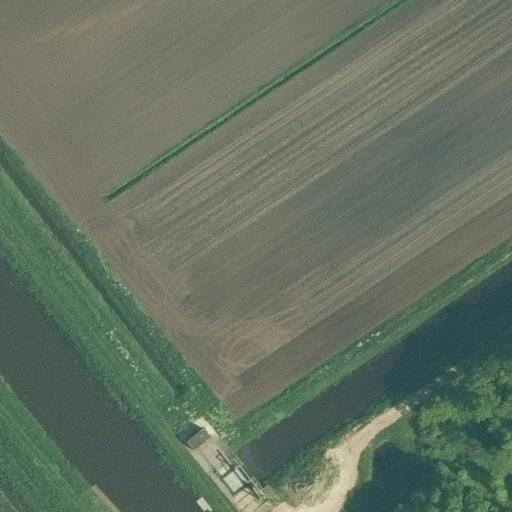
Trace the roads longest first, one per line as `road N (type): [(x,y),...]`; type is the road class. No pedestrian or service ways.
road 1 (track): [(511,336),(359,439),(280,511)]
road 2 (track): [(0,419),(80,511)]
